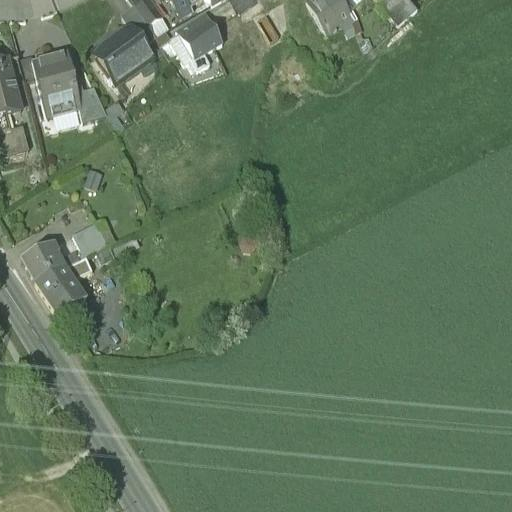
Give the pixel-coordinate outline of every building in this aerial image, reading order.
[(161,20),(146,0),(128,0),(127,1),(133,10),(147,29),(161,20)] [(169,0),(180,18),(192,12),(188,6),(199,0),(169,0)] [(312,0),(305,5),(318,26),(326,39),(327,40),(351,25),(347,14),(338,0),(312,0)] [(404,0),(389,0),(378,10),(395,30),(416,13),(404,0)] [(147,29),(133,10),(121,19),(128,28),(129,28),(143,48),(154,40),(147,29)] [(205,15),(178,30),(181,36),(176,38),(178,43),(183,40),(193,60),(221,44),(205,15)] [(160,22),(149,29),(161,43),(168,38),(171,36),(160,22)] [(318,26),(310,31),(319,44),(326,39),(318,26)] [(128,28),(115,38),(118,42),(95,58),(116,87),(152,61),(143,48),(129,28),(128,28)] [(179,53),(168,38),(161,43),(173,58),(179,53)] [(33,63),(31,63),(36,81),(45,117),(78,109),(81,108),(79,99),(71,70),(67,71),(63,55),(33,63)] [(31,57),(18,60),(24,84),(36,81),(31,63),(33,63),(31,57)] [(0,62),(0,161),(27,154),(21,133),(9,135),(5,119),(20,115),(7,61),(0,62)] [(95,95),(79,99),(81,108),(78,109),(82,124),(106,118),(95,95)] [(52,249),(21,264),(36,286),(63,272),(60,264),(57,258),(58,258),(52,249)] [(80,254),(60,264),(63,272),(80,264),(78,262),(83,259),(80,254)] [(63,272),(36,286),(58,321),(72,312),(75,317),(83,312),(80,307),(85,304),(73,285),(94,276),(85,262),(80,264),(63,272)]
